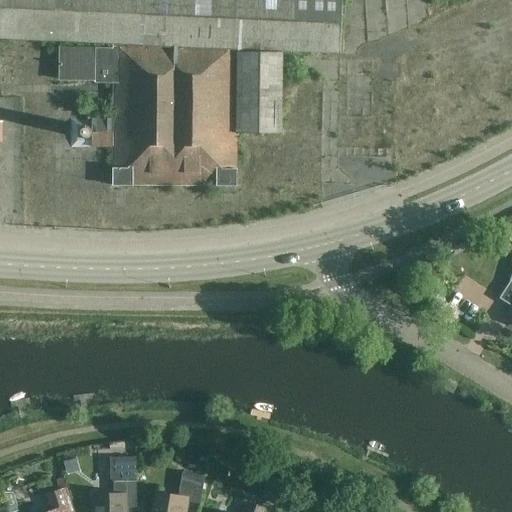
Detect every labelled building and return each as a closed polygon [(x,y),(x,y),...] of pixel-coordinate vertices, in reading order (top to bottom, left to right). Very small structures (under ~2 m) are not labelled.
[(0,0),(0,39),(115,43),(114,49),(61,47),(60,80),(95,81),(95,82),(115,83),(114,118),(92,118),(92,119),(71,119),(70,146),(114,147),(113,184),(237,188),(238,133),(281,135),(284,53),(342,55),(343,0),(0,0)] [(511,310),(511,315),(510,318),(511,319),(511,279),(500,298),(511,305),(510,309),(511,310)] [(137,508),(137,482),(137,458),(111,459),(111,479),(115,482),(115,494),(94,494),(94,511),(123,511),(124,508),(137,508)] [(206,477),(184,473),(179,496),(157,492),(153,511),(182,511),(183,510),(187,511),(189,502),(201,504),(206,477)] [(75,511),(67,489),(47,496),(53,511),(52,511),(75,511)] [(3,493),(10,511),(15,511),(20,510),(14,493),(3,493)] [(268,511),(270,510),(250,503),(246,511),(268,511)]
